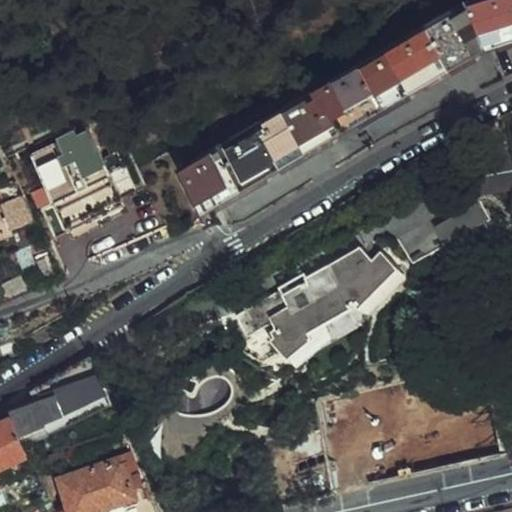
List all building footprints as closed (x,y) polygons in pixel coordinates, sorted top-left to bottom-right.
[(183,164),(208,204),(220,198),(310,145),(344,124),(373,107),(484,44),(493,40),(511,33),(511,0),(460,0),(427,19),(240,131),(183,164)] [(135,176),(117,143),(94,153),(80,124),(23,147),(36,177),(20,184),(37,224),(55,216),(52,210),(135,176)] [(281,347),(304,328),(300,320),(345,293),(350,297),(378,266),(389,254),(369,237),(360,247),(347,235),(296,264),(292,257),(266,273),(269,277),(226,304),(237,323),(258,311),(265,322),(260,325),(281,347)] [(386,274),(378,266),(350,297),(353,299),(359,305),(386,274)] [(300,320),(304,328),(306,331),(352,307),(353,299),(350,297),(345,293),(300,320)] [(89,360),(6,411),(11,420),(23,447),(112,408),(89,360)] [(0,466),(27,454),(23,447),(11,420),(0,425),(0,466)] [(111,511),(146,500),(144,496),(136,499),(116,455),(52,484),(64,511),(111,511)] [(111,511),(150,511),(146,500),(111,511)]
